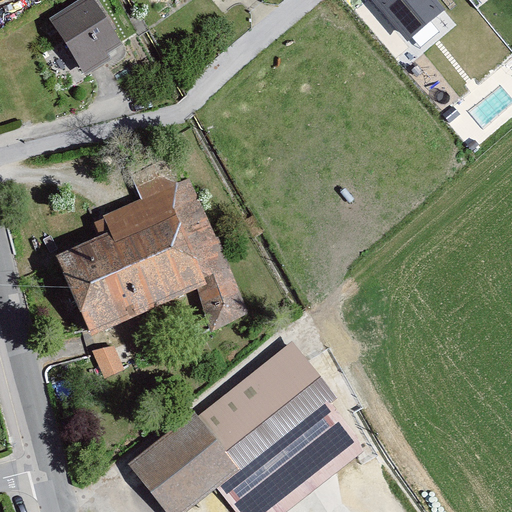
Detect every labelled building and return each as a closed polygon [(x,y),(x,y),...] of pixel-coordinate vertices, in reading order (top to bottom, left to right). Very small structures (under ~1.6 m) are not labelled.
[(97,0),(92,0),(56,21),(92,81),(132,57),(97,0)] [(433,0),(370,0),(408,44),(445,13),(433,0)] [(117,235),(67,257),(97,328),(200,284),(219,329),(256,313),(195,173),(179,180),(169,158),(135,172),(147,201),(109,217),(117,235)] [(296,340),(135,470),(169,511),(193,511),(221,490),(239,511),(297,511),(370,454),(332,407),(343,398),(296,340)] [(117,342),(96,351),(108,379),(129,370),(117,342)]
